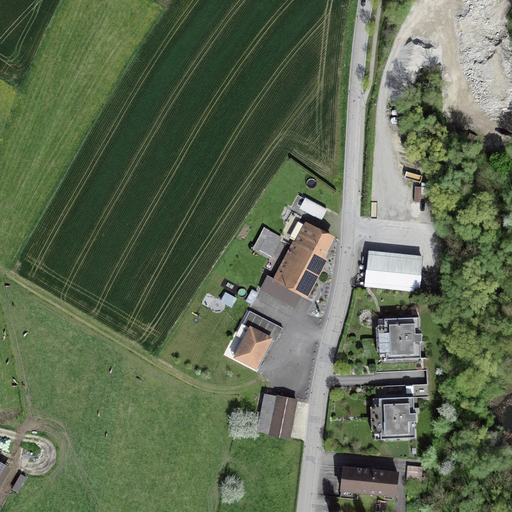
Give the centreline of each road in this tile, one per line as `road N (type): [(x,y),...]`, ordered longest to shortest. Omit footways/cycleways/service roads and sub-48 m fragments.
road 1 (unclassified): [(301,511),(343,259),(364,0)]
road 2 (track): [(343,259),(384,228),(384,88),(412,37),(452,0)]
